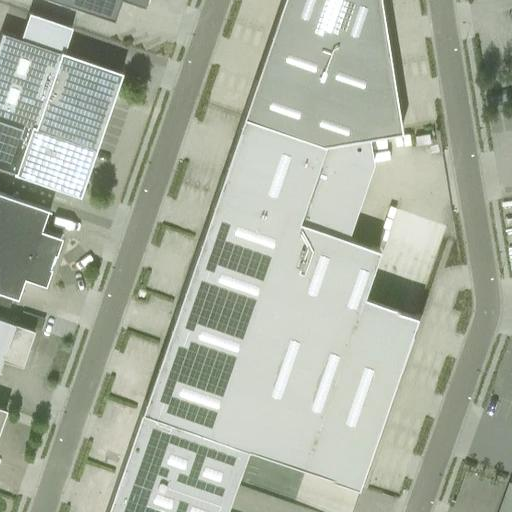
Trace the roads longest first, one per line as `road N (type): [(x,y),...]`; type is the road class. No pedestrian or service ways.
road 1 (unclassified): [(214,0),(41,511)]
road 2 (unclassified): [(417,511),(489,317),(488,256),(443,0)]
